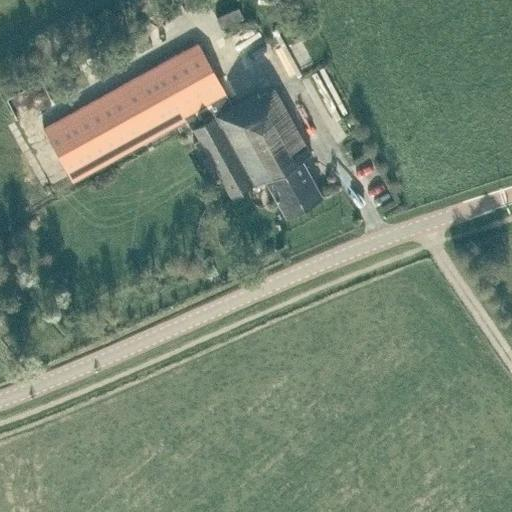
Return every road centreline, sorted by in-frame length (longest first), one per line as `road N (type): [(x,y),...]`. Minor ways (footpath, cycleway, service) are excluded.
road 1 (tertiary): [(0,400),(363,247),(511,195)]
road 2 (track): [(511,363),(422,226)]
